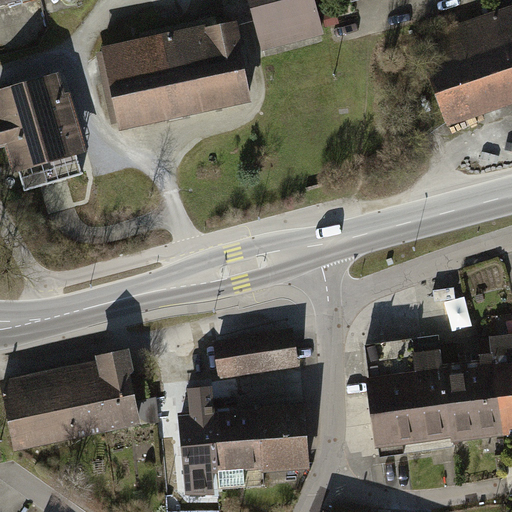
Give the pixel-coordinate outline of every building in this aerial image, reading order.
[(315,0),(248,0),(260,48),(323,33),(315,0)] [(511,11),(422,41),(450,125),(511,105),(511,11)] [(234,24),(107,52),(122,122),(249,95),(234,24)] [(62,76),(0,94),(0,123),(15,174),(20,172),(25,189),(82,172),(76,154),(84,151),(62,76)] [(295,330),(217,342),(223,381),(301,369),(295,330)] [(481,359),(482,366),(488,440),(511,438),(511,333),(493,335),(495,357),(481,359)] [(369,344),(372,375),(443,369),(440,338),(369,344)] [(128,354),(82,364),(97,434),(168,418),(164,397),(133,404),(127,377),(133,376),(128,354)] [(0,387),(14,452),(97,434),(82,364),(0,382),(0,387)] [(482,366),(443,369),(449,444),(488,440),(482,366)] [(449,444),(443,369),(372,375),(379,450),(449,444)] [(242,470),(250,470),(246,410),(216,412),(215,400),(179,402),(184,473),(214,471),(215,488),(243,486),(242,470)] [(304,406),(246,410),(250,470),(308,466),(306,439),(305,419),(304,406)]
